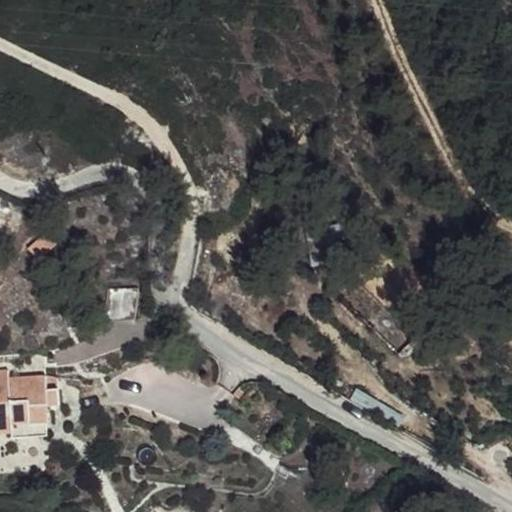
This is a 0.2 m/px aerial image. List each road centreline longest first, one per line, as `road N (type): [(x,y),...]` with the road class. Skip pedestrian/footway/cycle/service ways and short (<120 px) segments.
road 1 (residential): [(0,185),(87,226),(192,318),(511,510)]
road 2 (track): [(192,318),(184,166),(169,133),(0,28)]
